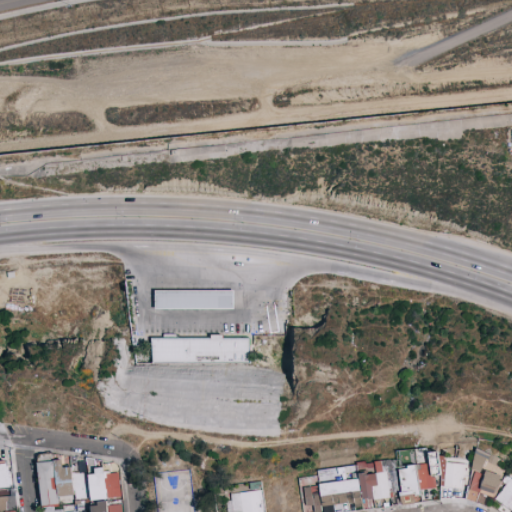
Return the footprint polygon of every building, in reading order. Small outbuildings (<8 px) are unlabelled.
[(463,118),(463,128),(510,127),(510,116),(463,118)] [(153,289),(233,288),(233,305),(153,306),(153,289)] [(212,338),(152,337),(151,363),(250,363),(250,337),(212,336),(212,338)] [(317,472),(325,511),(334,511),(335,505),(346,503),(360,504),(365,496),(393,499),(400,490),(402,503),(407,504),(412,496),(420,495),(420,491),(437,487),(435,476),(442,475),(440,497),(450,498),(457,487),(464,488),(466,468),(465,464),(447,462),(446,457),(437,451),(429,451),(424,447),(397,452),(396,460),(383,459),(317,472)] [(467,499),(477,501),(479,493),(497,496),(503,467),(497,466),(499,454),(477,450),(467,499)] [(88,498),(87,472),(72,473),(71,467),(63,467),(62,459),(55,459),(57,496),(75,495),(75,498),(88,498)] [(0,461),(0,488),(11,487),(9,461),(0,461)] [(41,505),(56,505),(54,461),(39,462),(41,505)] [(121,497),(118,469),(89,472),(91,500),(121,497)] [(495,499),(511,511),(511,478),(508,475),(503,481),(506,483),(495,499)] [(305,494),(301,494),(303,511),(320,511),(317,485),(304,487),(305,494)] [(227,493),(228,511),(264,511),(262,490),(227,493)] [(122,511),(122,505),(107,505),(106,503),(92,503),(92,511),(122,511)]
